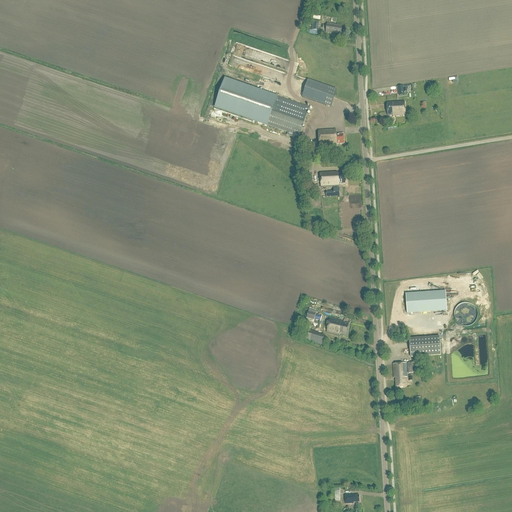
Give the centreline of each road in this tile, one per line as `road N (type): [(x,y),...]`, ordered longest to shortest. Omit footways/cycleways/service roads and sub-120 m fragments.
road 1 (tertiary): [(387,511),(355,0)]
road 2 (track): [(365,160),(511,137)]
